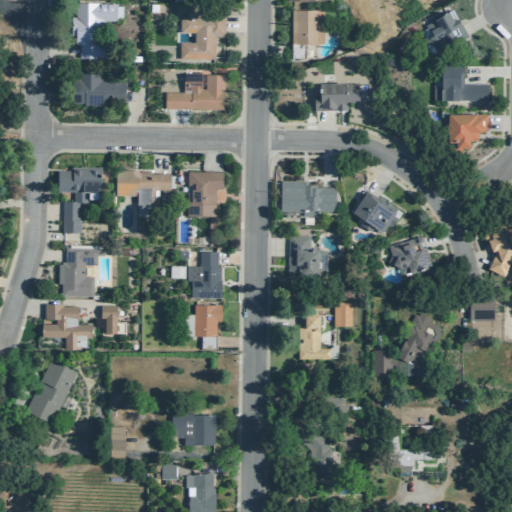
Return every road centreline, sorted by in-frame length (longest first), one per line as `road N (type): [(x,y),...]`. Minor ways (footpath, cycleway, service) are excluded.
road 1 (residential): [(252,511),(258,0)]
road 2 (residential): [(36,138),(353,146),(389,159),(423,185),(447,216),(467,273)]
road 3 (residential): [(38,0),(32,230),(2,339)]
road 4 (residential): [(497,172),(511,155),(503,5)]
